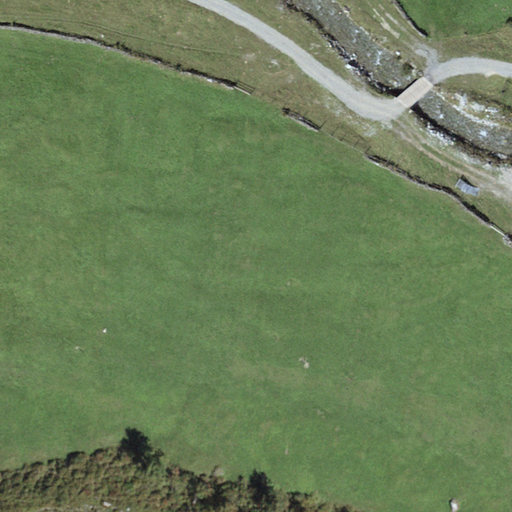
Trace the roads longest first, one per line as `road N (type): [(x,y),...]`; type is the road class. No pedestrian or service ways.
road 1 (track): [(394,109),(373,110),(352,98),(239,14),(206,0)]
road 2 (track): [(511,69),(462,64),(428,79),(394,109)]
